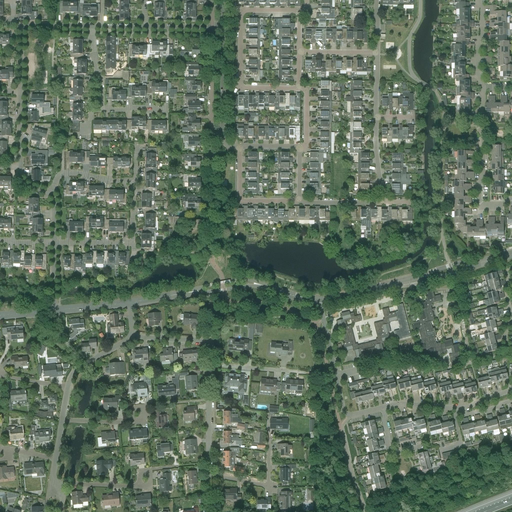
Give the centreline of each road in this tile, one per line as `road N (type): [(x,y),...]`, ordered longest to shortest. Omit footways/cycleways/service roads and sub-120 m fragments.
road 1 (tertiary): [(320,299),(511,254)]
road 2 (residential): [(299,87),(239,82),(241,12),(299,12)]
road 3 (residential): [(381,408),(348,416),(343,409),(320,299)]
road 4 (residential): [(511,199),(479,201),(481,86)]
